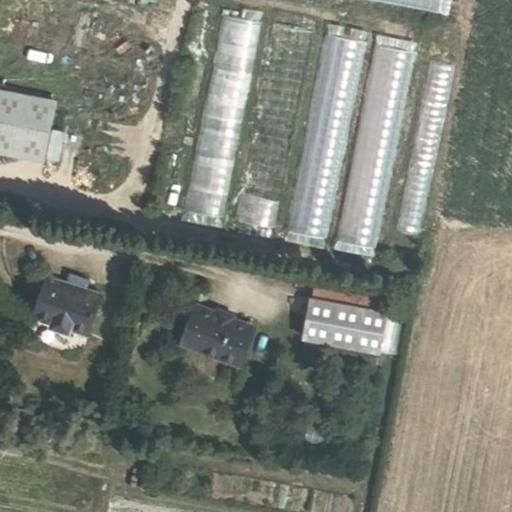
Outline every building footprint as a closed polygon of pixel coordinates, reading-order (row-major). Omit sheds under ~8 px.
[(0,152),(44,161),(56,101),(0,89),(0,152)] [(388,313),(390,299),(313,285),(311,298),(388,313)] [(388,313),(311,298),(303,338),(380,352),(388,313)] [(239,366),(256,324),(199,301),(182,343),(239,366)] [(54,361),(71,367),(85,330),(27,308),(13,346),(32,353),(29,362),(51,370),(54,361)]
